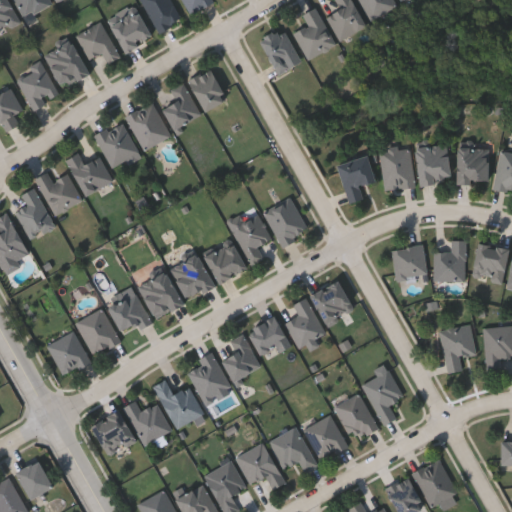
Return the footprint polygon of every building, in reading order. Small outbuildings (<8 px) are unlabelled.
[(10,0),(21,22),(0,31),(0,0),(10,0)] [(26,18),(15,0),(52,0),(54,2),(26,18)] [(173,0),(184,19),(161,31),(142,0),(173,0)] [(215,0),(216,1),(193,14),(184,0),(215,0)] [(353,0),(367,25),(341,39),(328,15),(342,8),(338,0),(353,0)] [(370,19),(361,0),(394,0),(397,7),(370,19)] [(126,50),(110,19),(137,5),(153,37),(126,50)] [(309,59),(295,32),(309,24),(303,13),(317,6),(337,44),(309,59)] [(78,34),(103,20),(122,56),(109,63),(103,52),(91,59),(78,34)] [(261,40),(285,27),(303,61),(280,74),(261,40)] [(46,53),(73,39),(90,72),(63,86),(46,53)] [(43,61),(61,93),(36,108),(17,76),(43,61)] [(227,99),(203,110),(190,78),(214,68),(227,99)] [(203,114),(175,128),(164,106),(178,99),(173,88),(186,81),(203,114)] [(21,123),(8,130),(0,116),(0,93),(12,86),(25,108),(16,114),(21,123)] [(172,136),(145,149),(128,113),(155,101),(172,136)] [(96,133),(123,119),(142,155),(114,169),(96,133)] [(418,146),(450,143),(453,181),(421,184),(418,146)] [(417,186),(387,189),(382,148),(412,145),(417,186)] [(459,147),(491,147),(491,182),(459,182),(459,147)] [(114,181),(86,195),(67,158),(83,151),(87,160),(101,154),(114,181)] [(511,189),(498,189),(499,151),(511,151),(511,189)] [(376,180),(361,185),(365,198),(350,202),(339,164),(369,155),(376,180)] [(56,214),(37,177),(49,171),(54,180),(70,172),(85,200),(56,214)] [(31,239),(19,209),(28,205),(23,192),(39,186),(56,228),(31,239)] [(265,211),(292,196),(311,230),(284,246),(265,211)] [(0,262),(0,233),(3,232),(0,226),(0,216),(7,213),(30,253),(3,268),(0,262)] [(245,222),(260,213),(274,238),(259,246),(266,257),(253,264),(229,221),(241,214),(245,222)] [(220,283),(205,255),(233,240),(248,267),(220,283)] [(436,251),(453,251),(453,240),(468,240),(468,280),(436,280),(436,251)] [(510,247),(505,281),(474,277),(479,243),(510,247)] [(429,274),(398,278),(394,248),(425,244),(429,274)] [(171,268),(198,253),(215,284),(189,299),(171,268)] [(185,302),(158,318),(139,287),(165,271),(185,302)] [(311,294),(339,280),(354,308),(339,316),(341,320),(329,327),(311,294)] [(150,324),(118,331),(112,302),(144,295),(150,324)] [(295,304),(309,297),(327,334),(300,347),(288,321),(300,315),(295,304)] [(96,355),(78,322),(104,307),(122,340),(96,355)] [(263,354),(248,331),(274,315),(293,345),(282,352),(277,345),(263,354)] [(477,353),(462,356),(464,369),(449,372),(442,330),(472,324),(477,353)] [(511,356),(503,357),(504,373),(489,374),(485,326),(511,324),(511,356)] [(92,360),(65,375),(48,344),(75,330),(92,360)] [(233,339),(244,333),(262,366),(235,381),(223,359),(239,350),(233,339)] [(203,364),(200,358),(213,351),(233,387),(206,401),(190,372),(203,364)] [(388,363),(405,398),(392,404),(398,417),(385,424),(365,383),(379,376),(376,369),(388,363)] [(205,414),(177,428),(155,385),(167,379),(175,393),(191,385),(205,414)] [(352,441),(338,406),(364,395),(379,429),(352,441)] [(142,410),(159,402),(172,431),(144,444),(126,405),(137,400),(142,410)] [(136,439),(108,455),(91,425),(118,409),(136,439)] [(350,444),(324,460),(305,430),(331,414),(350,444)] [(299,426),(318,465),(305,471),(300,461),(285,469),(271,440),(299,426)] [(511,464),(502,464),(502,439),(511,439),(511,464)] [(238,456),(266,443),(285,483),(274,489),(268,476),(251,484),(238,456)] [(458,493),(453,496),(457,503),(445,508),(442,502),(431,507),(414,471),(442,458),(458,493)] [(52,487),(28,496),(17,468),(41,459),(52,487)] [(249,487),(234,495),(241,509),(236,511),(225,511),(205,476),(233,460),(249,487)] [(2,511),(0,507),(0,480),(12,475),(28,511),(2,511)] [(424,510),(418,511),(398,511),(388,486),(411,477),(424,510)] [(204,511),(202,511),(184,511),(177,498),(205,483),(219,511),(204,511)] [(178,511),(143,511),(139,504),(166,489),(178,511)] [(389,511),(352,511),(351,508),(363,502),(368,511),(374,511),(386,506),(389,511)]
